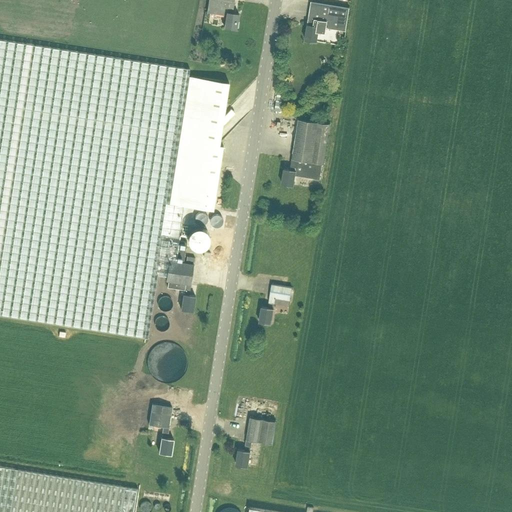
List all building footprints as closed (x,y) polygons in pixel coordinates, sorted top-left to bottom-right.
[(234,0),(208,0),(206,11),(225,14),(223,26),(236,28),(238,13),(232,12),(233,2),(234,2),(234,0)] [(307,23),(305,39),(317,41),(318,31),(325,32),(326,27),(345,30),(349,8),(311,2),(307,23)] [(148,325),(156,275),(166,276),(168,260),(174,261),(183,205),(168,203),(177,140),(178,140),(188,76),(190,68),(50,46),(0,38),(0,315),(146,339),(148,325)] [(219,144),(229,82),(188,76),(178,140),(177,140),(168,203),(183,205),(213,210),(223,145),(219,144)] [(230,132),(238,123),(235,119),(226,128),(230,132)] [(319,179),(321,164),(324,165),(330,124),(319,122),(307,120),(298,119),(290,170),(284,169),(281,183),(293,185),(295,175),(319,179)] [(194,220),(195,220),(196,220),(197,219),(198,219),(199,218),(199,217),(200,217),(200,216),(200,215),(200,214),(200,213),(199,212),(198,211),(197,211),(196,210),(195,210),(194,210),(193,210),(192,211),(191,211),(191,212),(190,213),(190,214),(190,215),(190,216),(190,217),(191,218),(192,219),(193,220),(194,220)] [(210,224),(211,224),(212,224),(213,224),(214,223),(215,223),(215,222),(216,222),(216,221),(216,220),(217,219),(217,218),(216,218),(216,217),(215,216),(215,215),(214,215),(214,214),(213,214),(212,214),(211,214),(210,214),(209,214),(208,215),(207,216),(207,217),(207,218),(207,219),(207,220),(207,221),(207,222),(208,222),(209,223),(210,224)] [(197,247),(199,247),(200,247),(201,247),(203,247),(204,246),(205,245),(206,244),(208,243),(208,242),(209,241),(209,240),(209,239),(209,238),(209,237),(209,236),(209,235),(209,234),(208,232),(208,231),(207,231),(206,230),(204,229),(204,228),(202,228),(201,227),(199,227),(198,227),(197,228),(195,228),(194,229),(192,230),(192,231),(191,232),(190,233),(190,234),(190,235),(189,236),(190,238),(190,239),(190,241),(191,242),(192,244),(193,245),(194,245),(195,246),(196,247),(197,247)] [(193,264),(174,261),(168,260),(166,276),(166,279),(168,280),(167,286),(184,289),(183,293),(180,308),(193,310),(195,295),(188,294),(190,284),(193,264)] [(275,297),(290,299),(292,287),(272,283),(268,307),(262,306),(259,321),(271,323),(273,308),(275,297)] [(164,313),(165,313),(166,313),(167,313),(169,313),(170,312),(171,312),(172,311),(173,309),(174,309),(174,308),(174,307),(175,306),(175,305),(175,304),(175,303),(175,302),(174,300),(174,299),(173,299),(172,297),(171,296),(170,296),(168,295),(167,295),(166,295),(164,295),(163,295),(162,295),(160,296),(160,297),(159,297),(158,299),(157,300),(157,301),(157,302),(156,303),(156,304),(156,305),(157,306),(157,307),(157,308),(158,309),(159,310),(160,311),(160,312),(161,312),(163,313),(164,313)] [(160,334),(161,334),(163,334),(164,334),(164,333),(166,333),(167,332),(168,332),(169,331),(170,330),(170,328),(171,328),(171,326),(171,325),(171,324),(171,323),(171,322),(171,321),(170,320),(170,319),(169,318),(168,317),(167,316),(165,316),(164,315),(162,315),(160,315),(158,316),(157,316),(157,317),(155,318),(154,319),(154,320),(153,321),(153,322),(153,324),(153,325),(153,326),(153,328),(154,328),(154,329),(155,330),(156,332),(157,332),(159,333),(160,334)] [(164,383),(166,384),(168,384),(169,384),(171,383),(173,383),(175,382),(176,382),(178,381),(179,380),(181,379),(182,378),(183,376),(185,375),(186,373),(186,372),(187,370),(188,368),(188,367),(188,365),(188,363),(188,361),(188,359),(188,358),(187,356),(186,354),(186,353),(185,351),(183,350),(182,348),(181,347),(179,346),(178,345),(176,344),(175,344),(173,343),(171,343),(169,342),(168,342),(166,342),(164,343),(162,343),(161,343),(159,344),(157,345),(156,346),(154,347),(153,348),(152,350),(151,351),(150,353),(149,354),(148,356),(148,358),(147,359),(147,361),(147,363),(147,365),(147,367),(148,368),(148,370),(149,372),(150,373),(151,375),(152,376),(153,378),(154,379),(156,380),(157,381),(159,382),(161,382),(162,383),(164,383)] [(173,439),(166,438),(171,407),(151,404),(148,424),(162,426),(161,437),(158,452),(170,453),(173,439)] [(250,451),(251,441),(272,444),(275,420),(250,416),(244,450),(238,448),(236,464),(248,466),(250,451)] [(133,511),(137,488),(0,465),(0,511),(133,511)]
